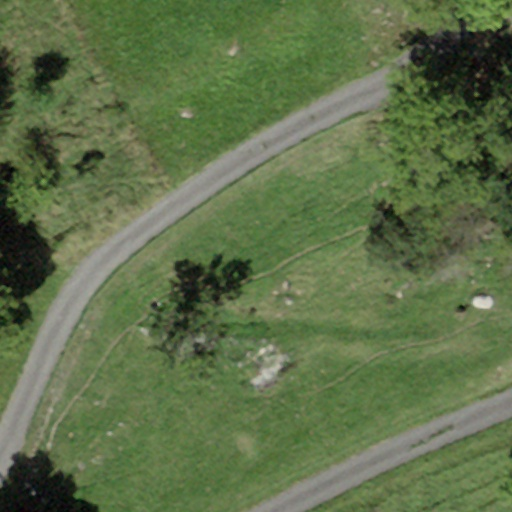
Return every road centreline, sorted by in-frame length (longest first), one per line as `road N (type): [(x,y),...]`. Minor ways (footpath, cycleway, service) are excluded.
road 1 (track): [(498,0),(475,24),(216,172),(128,243),(0,444)]
road 2 (track): [(296,511),(511,408)]
